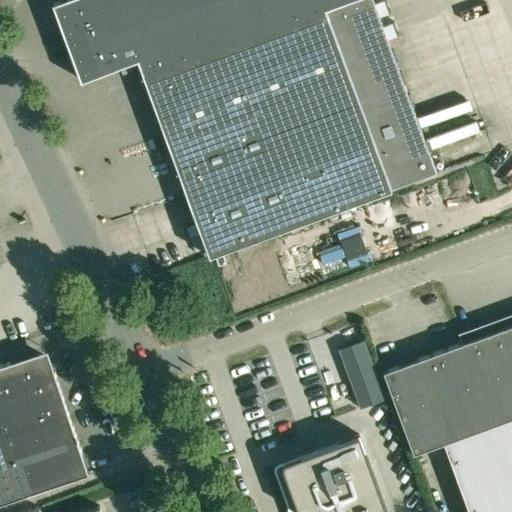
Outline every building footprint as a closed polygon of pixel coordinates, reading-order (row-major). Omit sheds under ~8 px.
[(66,0),(49,6),(79,84),(135,62),(139,75),(143,74),(172,152),(217,136),(221,148),(403,81),(373,0),(66,0)] [(436,172),(407,93),(180,176),(210,256),(436,172)] [(511,511),(511,324),(415,360),(383,371),(414,453),(445,441),(470,511),(511,511)] [(384,398),(362,340),(339,349),(360,407),(384,398)] [(0,434),(68,412),(54,371),(47,349),(0,364),(0,434)] [(68,412),(0,434),(0,502),(88,473),(68,412)] [(275,467),(275,469),(275,470),(275,471),(289,511),(387,511),(359,434),(279,464),(277,464),(276,465),(276,466),(275,467)]
